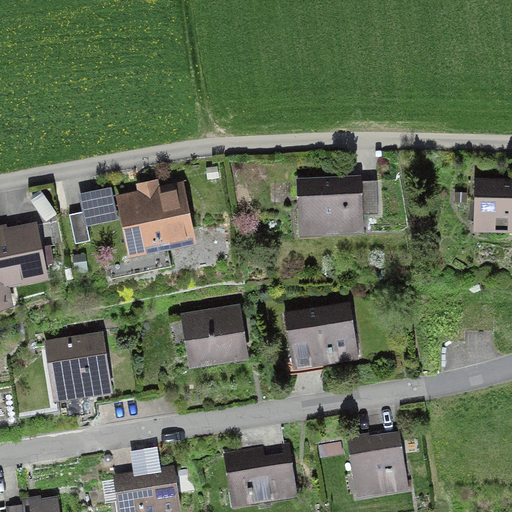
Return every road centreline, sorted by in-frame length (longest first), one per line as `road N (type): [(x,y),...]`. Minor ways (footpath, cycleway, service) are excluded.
road 1 (residential): [(0,459),(427,389),(511,367)]
road 2 (residential): [(0,195),(223,152),(511,145)]
